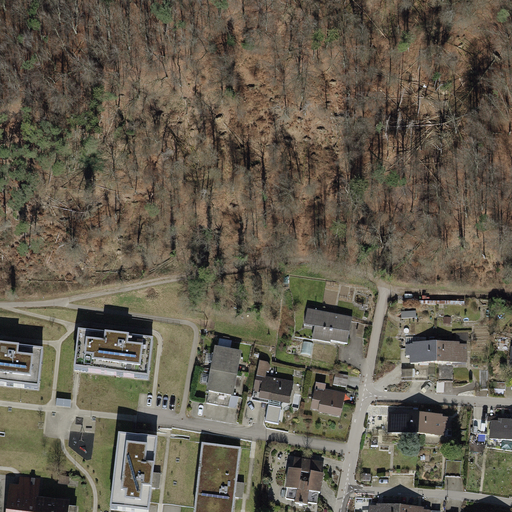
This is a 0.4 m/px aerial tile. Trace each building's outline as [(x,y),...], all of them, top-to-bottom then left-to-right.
[(345,348),(351,319),(307,310),(303,327),(312,329),(310,341),(345,348)] [(0,376),(36,381),(40,347),(0,342),(0,376)] [(146,384),(150,350),(88,343),(84,376),(146,384)] [(464,345),(404,346),(404,358),(408,358),(408,365),(464,365),(464,345)] [(240,353),(212,348),(204,393),(231,398),(240,353)] [(272,365),(258,362),(253,392),(268,395),(266,404),(290,408),(295,382),(269,378),(272,365)] [(404,378),(428,378),(428,370),(404,370),(404,378)] [(347,382),(334,379),(333,387),(346,390),(347,382)] [(340,420),(344,395),(324,391),(322,395),(313,393),(310,410),(317,412),(316,416),(340,420)] [(449,418),(387,415),(386,436),(441,439),(442,430),(448,431),(449,418)] [(511,423),(490,422),(488,442),(511,444),(511,423)] [(171,445),(137,439),(127,500),(160,506),(171,445)] [(232,511),(242,458),(208,452),(197,511),(232,511)] [(322,464),(293,459),(285,501),(313,507),(322,464)] [(462,475),(463,462),(450,461),(449,475),(462,475)] [(19,489),(8,487),(4,511),(65,511),(67,504),(38,500),(41,481),(21,478),(19,489)]
